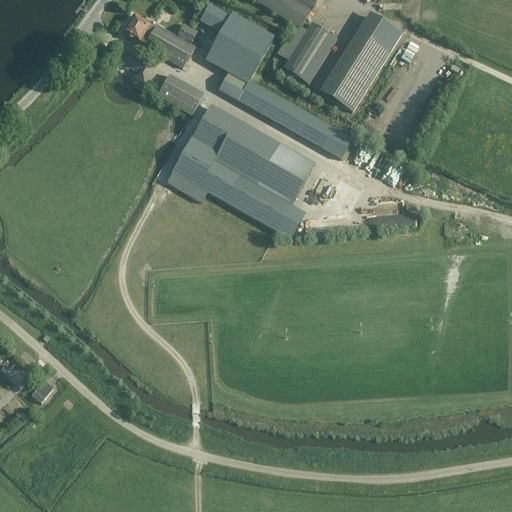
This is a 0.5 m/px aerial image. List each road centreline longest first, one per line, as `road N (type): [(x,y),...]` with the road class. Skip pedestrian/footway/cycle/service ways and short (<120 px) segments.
road 1 (unclassified): [(511,462),(378,479),(201,455),(120,420),(0,317)]
road 2 (track): [(198,511),(201,455),(185,361),(123,295),(123,262),(209,96)]
road 3 (track): [(346,0),(511,84)]
road 4 (unclassified): [(0,126),(60,65),(106,0)]
road 5 (track): [(511,219),(384,191)]
